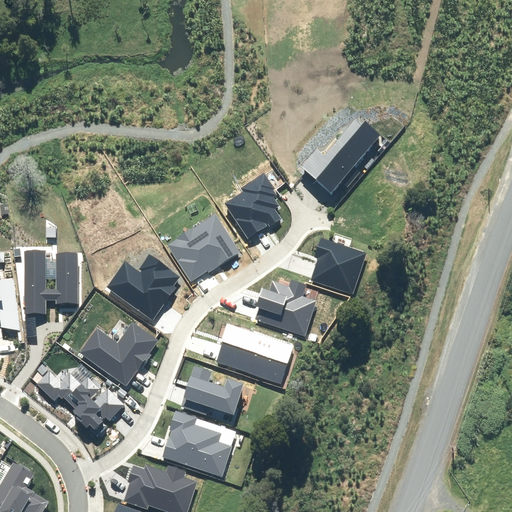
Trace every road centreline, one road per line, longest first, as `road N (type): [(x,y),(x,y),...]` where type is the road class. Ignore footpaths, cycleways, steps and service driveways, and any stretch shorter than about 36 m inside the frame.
road 1 (residential): [(75,477),(145,429),(192,314),(256,273),(302,221)]
road 2 (secondary): [(511,218),(411,511)]
